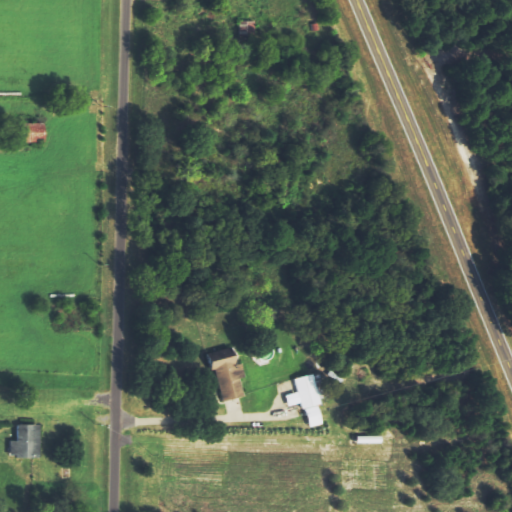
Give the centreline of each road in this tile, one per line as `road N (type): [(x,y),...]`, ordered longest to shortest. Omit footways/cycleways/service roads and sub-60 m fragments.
road 1 (residential): [(115,511),(126,0)]
road 2 (secondary): [(360,0),(511,359)]
